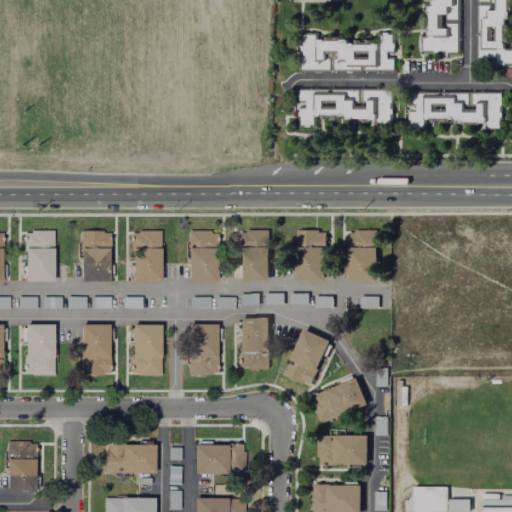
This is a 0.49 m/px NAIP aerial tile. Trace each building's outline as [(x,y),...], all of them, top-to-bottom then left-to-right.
[(455,0),(456,52),(425,53),(425,38),(429,38),(428,0),(455,0)] [(479,0),(511,0),(511,64),(478,64),(479,0)] [(392,36),(391,70),(301,69),(302,36),(392,36)] [(390,91),(390,123),(299,122),(300,90),(390,91)] [(496,95),(496,124),(408,123),(409,94),(496,95)] [(49,229),(48,276),(22,276),(22,229),(49,229)] [(158,276),(131,276),(131,229),(159,229),(158,276)] [(327,262),(327,275),(321,275),(294,277),(294,229),(322,229),(321,262),(327,262)] [(217,261),(217,277),(187,276),(186,230),(213,230),(213,261),(217,261)] [(266,276),(238,276),(238,230),(266,231),(266,276)] [(374,231),(373,277),(344,277),(345,231),(374,231)] [(107,232),(106,247),(104,247),(104,261),(110,261),(110,273),(104,273),(104,276),(78,275),(78,232),(107,232)] [(256,291),(256,303),(237,302),(237,290),(256,291)] [(281,303),(262,303),(262,291),(281,291),(281,303)] [(306,291),(306,303),(287,302),(287,291),(306,291)] [(108,293),(108,307),(89,306),(89,293),(108,293)] [(34,294),(34,306),(15,306),(15,294),(34,294)] [(58,294),(58,306),(40,306),(40,294),(58,294)] [(83,294),(83,306),(65,306),(64,294),(83,294)] [(139,295),(139,306),(121,306),(121,294),(139,295)] [(208,306),(188,306),(188,294),(208,294),(208,306)] [(232,294),(232,306),(214,306),(214,294),(232,294)] [(331,294),(331,306),(311,306),(311,294),(331,294)] [(376,307),(358,307),(358,294),(376,294),(376,307)] [(267,321),(267,366),(237,366),(238,320),(267,321)] [(132,323),(160,323),(160,373),(132,373),(132,323)] [(190,323),(218,323),(218,373),(190,373),(190,323)] [(83,325),(111,325),(111,375),(83,375),(83,325)] [(52,326),(51,366),(25,366),(25,326),(52,326)] [(328,338),(308,385),(281,373),(299,326),(328,338)] [(386,385),(374,385),(374,366),(386,366),(386,385)] [(362,401),(318,419),(308,394),(352,375),(362,401)] [(384,415),(383,433),(373,433),(373,415),(384,415)] [(363,433),(363,461),(315,460),(315,433),(363,433)] [(151,442),(150,469),(102,469),(103,442),(151,442)] [(244,449),(243,470),(190,469),(190,442),(239,442),(239,449),(244,449)] [(178,444),(178,458),(167,458),(167,445),(178,444)] [(8,460),(33,460),(34,491),(9,492),(8,460)] [(178,463),(178,482),(166,481),(166,463),(178,463)] [(357,482),(357,510),(309,510),(309,489),(310,481),(357,482)] [(445,484),(445,509),(410,509),(410,484),(445,484)] [(178,488),(178,507),(166,507),(166,488),(178,488)] [(384,490),(384,508),(372,508),(372,490),(384,490)] [(151,496),(151,511),(101,511),(101,495),(151,496)] [(242,495),(242,511),(192,511),(192,495),(242,495)] [(469,497),(469,510),(449,510),(449,497),(469,497)] [(511,511),(511,498),(511,508),(496,508),(496,499),(482,499),(481,511),(511,511)]
